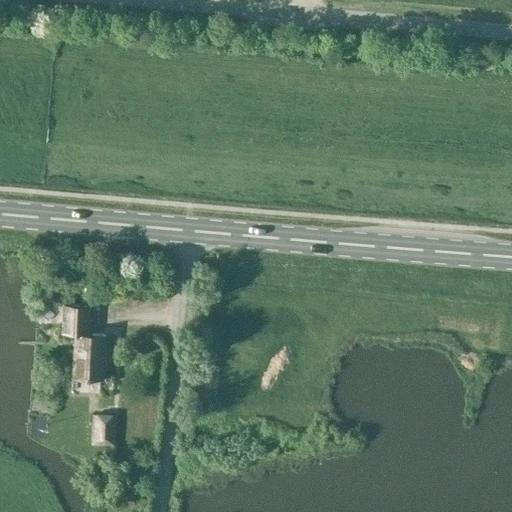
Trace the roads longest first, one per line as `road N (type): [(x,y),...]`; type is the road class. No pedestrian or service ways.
road 1 (primary): [(511,255),(0,214)]
road 2 (unclassified): [(511,33),(88,0)]
